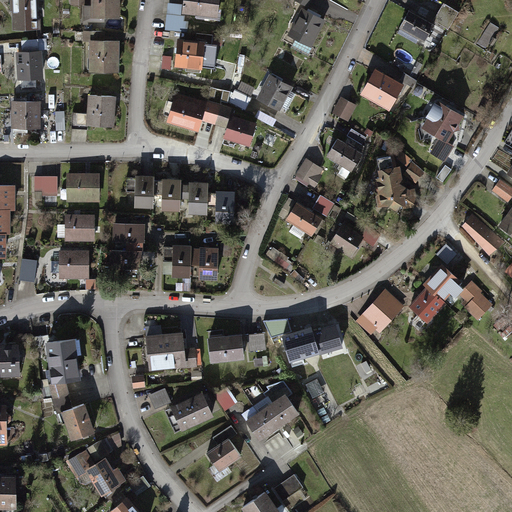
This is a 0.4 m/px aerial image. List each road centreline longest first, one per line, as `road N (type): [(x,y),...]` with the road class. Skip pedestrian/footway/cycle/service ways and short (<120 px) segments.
road 1 (residential): [(442,208),(370,278),(320,297),(232,306)]
road 2 (residential): [(120,303),(124,392),(138,440),(191,511)]
road 3 (residential): [(274,189),(378,0)]
road 4 (residential): [(138,150),(146,0)]
road 5 (residential): [(138,150),(216,164),(274,189)]
road 6 (residential): [(0,151),(138,150)]
road 7 (residential): [(232,306),(274,189)]
road 8 (residential): [(120,303),(32,308),(0,321)]
